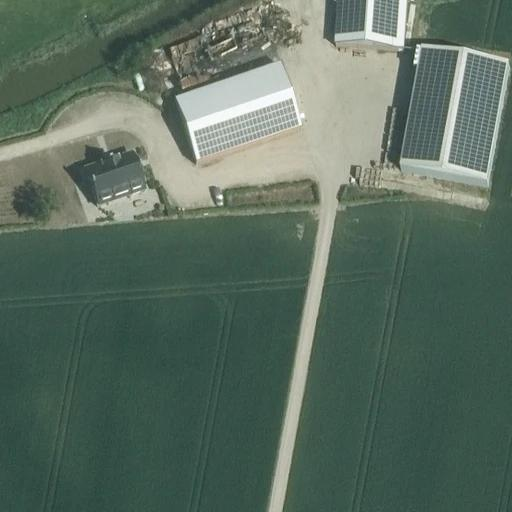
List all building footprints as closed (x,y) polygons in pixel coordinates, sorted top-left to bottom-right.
[(403,52),(403,49),(403,47),(406,0),(338,0),(335,47),(403,52)] [(181,95),(277,62),(262,17),(165,50),(181,95)] [(488,189),(509,68),(422,53),(400,173),(488,189)] [(194,165),(299,130),(278,67),(172,102),(194,165)] [(95,207),(143,190),(131,156),(83,172),(95,207)]
